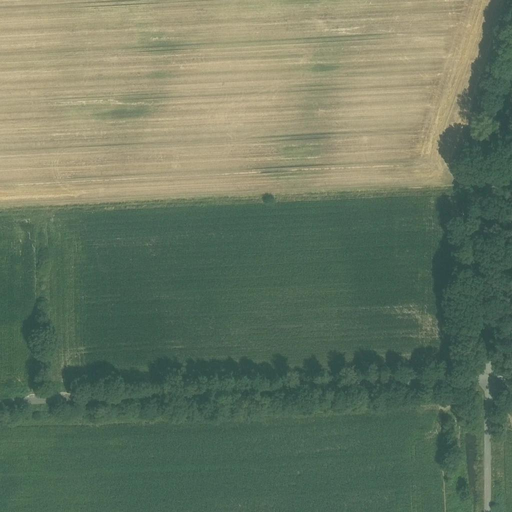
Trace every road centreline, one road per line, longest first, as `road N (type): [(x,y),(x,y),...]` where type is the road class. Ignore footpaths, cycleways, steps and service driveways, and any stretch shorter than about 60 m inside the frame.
road 1 (unclassified): [(511,387),(480,379),(0,402)]
road 2 (track): [(485,511),(478,215),(511,56)]
